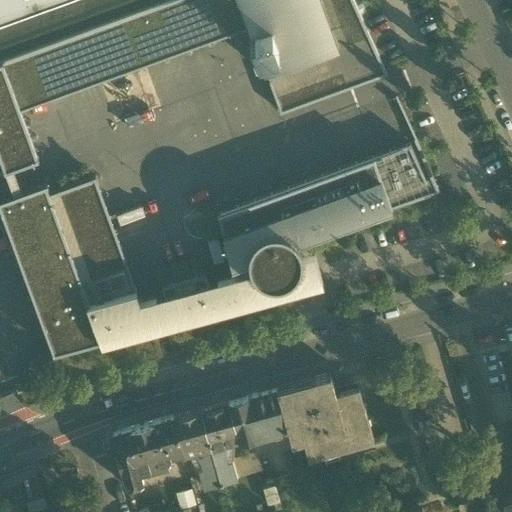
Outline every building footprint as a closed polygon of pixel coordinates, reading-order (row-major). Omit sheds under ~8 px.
[(0,0),(0,23),(62,0),(0,0)] [(278,45),(260,51),(258,52),(280,112),(387,73),(353,0),(165,0),(123,15),(141,62),(141,63),(248,24),(252,36),(254,35),(272,28),(278,45)] [(3,60),(20,105),(141,62),(123,15),(3,60)] [(272,28),(254,35),(260,51),(278,45),(272,28)] [(0,171),(5,169),(13,167),(38,157),(37,155),(36,155),(19,107),(20,107),(20,105),(3,60),(0,60),(0,171)] [(231,264),(248,258),(248,252),(250,244),(257,235),(266,230),(277,228),(287,231),(293,236),(297,240),(432,190),(439,188),(416,138),(409,141),(406,142),(407,143),(220,212),(219,211),(217,212),(231,264)] [(5,169),(14,193),(21,190),(13,167),(5,169)] [(51,191),(88,301),(135,289),(95,178),(96,178),(95,175),(51,191)] [(53,352),(101,339),(88,301),(51,191),(49,192),(46,184),(48,184),(47,181),(21,190),(14,193),(0,198),(0,207),(2,212),(3,212),(53,349),(52,350),(53,352)] [(300,246),(297,240),(293,236),(287,231),(277,228),(266,230),(257,235),(250,244),(248,252),(248,258),(249,263),(251,267),(255,273),(264,280),(273,282),(281,281),(290,278),(296,272),(300,264),(302,254),(300,246)] [(281,281),(283,289),(283,290),(322,279),(314,250),(302,254),(300,264),(296,272),(290,278),(281,281)] [(283,289),(281,281),(273,282),(264,280),(255,273),(251,267),(208,279),(205,268),(161,280),(164,291),(140,298),(136,288),(135,289),(88,301),(101,339),(101,340),(283,289)] [(304,437),(309,456),(374,439),(359,385),(335,391),(330,372),(317,376),(277,387),(287,425),(292,441),(304,437)] [(277,387),(246,395),(250,410),(244,412),(250,432),(254,434),(287,425),(277,387)] [(239,438),(254,434),(250,432),(244,412),(250,410),(246,395),(240,397),(228,400),(239,438)] [(232,440),(239,438),(228,400),(200,408),(221,481),(237,477),(232,458),(228,459),(225,452),(226,442),(232,440)] [(204,486),(221,481),(200,408),(173,415),(183,451),(184,454),(190,452),(195,450),(201,459),(203,466),(199,467),(204,486)] [(171,454),(183,451),(173,415),(118,430),(115,432),(113,437),(113,441),(126,485),(126,486),(143,481),(141,472),(147,470),(147,471),(170,465),(169,460),(171,454)] [(190,452),(199,467),(203,466),(201,459),(195,450),(190,452)] [(255,451),(232,458),(237,477),(261,470),(255,451)] [(37,476),(36,471),(32,468),(28,468),(0,479),(0,494),(17,487),(15,483),(23,480),(37,476)] [(37,476),(23,480),(30,501),(44,497),(37,476)] [(280,501),(275,484),(263,488),(268,505),(280,501)] [(193,487),(176,492),(180,509),(197,504),(193,487)] [(44,497),(30,501),(26,502),(28,511),(31,511),(47,507),(44,497)] [(511,511),(511,497),(502,500),(504,511),(511,511)]
